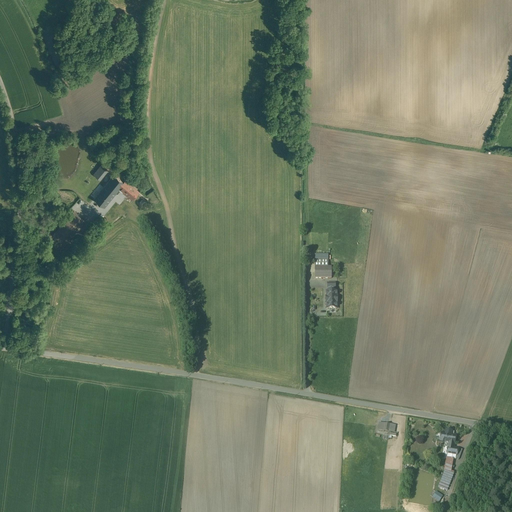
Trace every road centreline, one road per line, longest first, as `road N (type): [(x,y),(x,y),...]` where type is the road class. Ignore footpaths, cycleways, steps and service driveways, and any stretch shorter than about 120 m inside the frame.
road 1 (unclassified): [(0,348),(511,429)]
road 2 (unclassified): [(0,335),(20,170),(0,105)]
